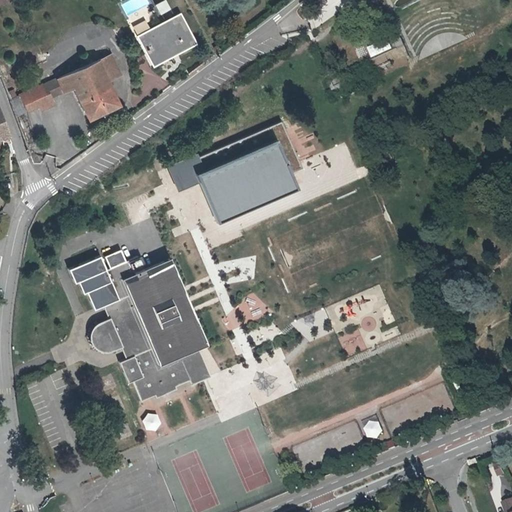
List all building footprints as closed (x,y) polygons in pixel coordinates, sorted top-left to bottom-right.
[(160,14),(171,8),(166,0),(161,0),(155,3),(160,14)] [(173,47),(176,51),(190,44),(181,27),(185,25),(179,15),(138,36),(151,59),(173,47)] [(193,42),(185,25),(181,27),(190,44),(193,42)] [(153,63),(176,51),(173,47),(151,59),(153,63)] [(30,89),(37,104),(40,110),(52,104),(48,97),(72,86),(87,118),(117,104),(106,80),(118,74),(109,54),(44,83),(39,85),(30,89)] [(14,115),(37,104),(30,89),(9,99),(14,115)] [(302,105),(185,155),(200,188),(215,181),(229,213),(330,169),(302,105)] [(0,139),(1,144),(10,141),(2,121),(0,114),(0,139)] [(104,256),(109,268),(125,261),(120,249),(104,256)] [(118,362),(127,382),(131,381),(140,400),(154,394),(155,397),(175,388),(174,386),(188,380),(190,384),(209,376),(197,347),(205,343),(169,259),(142,270),(136,256),(125,261),(109,268),(105,269),(99,256),(68,269),(74,282),(77,281),(82,293),(85,292),(93,309),(98,307),(105,304),(110,317),(95,323),(92,326),(89,329),(88,333),(87,338),(88,341),(89,343),(91,346),(93,348),(96,350),(99,352),(103,352),(107,352),(123,345),(128,357),(118,362)] [(332,320),(332,329),(344,328),(343,319),(332,320)] [(347,357),(367,348),(358,328),(338,337),(347,357)] [(144,412),(143,429),(157,430),(159,413),(144,412)] [(369,439),(385,434),(380,420),(365,425),(369,439)] [(511,511),(511,499),(503,502),(506,511),(511,511)]
